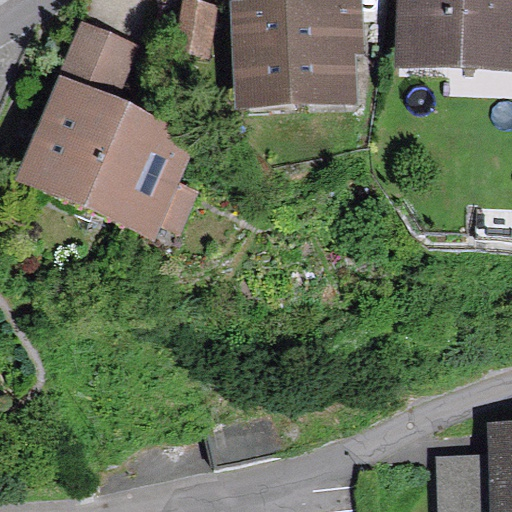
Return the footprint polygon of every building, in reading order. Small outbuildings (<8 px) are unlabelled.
[(245,100),(345,95),(338,0),(289,0),(291,20),(242,22),(245,100)] [(511,62),(511,20),(511,21),(511,0),(414,0),(412,59),(511,62)] [(183,7),(178,54),(203,58),(209,11),(183,7)] [(85,33),(63,84),(109,103),(131,52),(85,33)] [(66,105),(34,180),(147,227),(178,151),(66,105)] [(475,241),(511,242),(511,211),(476,209),(475,241)] [(273,411),(203,426),(213,472),(283,457),(273,411)] [(511,511),(511,443),(504,444),(505,463),(441,466),(442,511),(511,511)]
